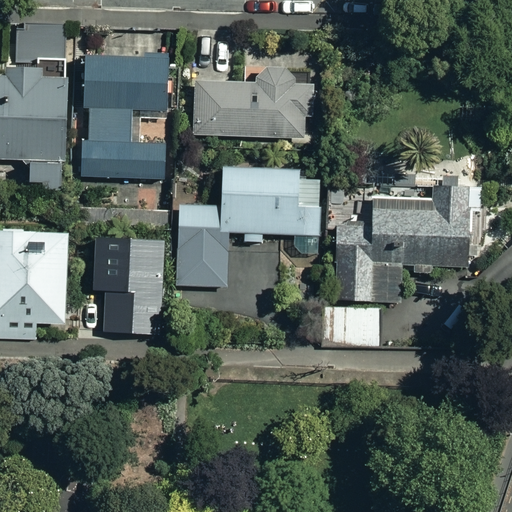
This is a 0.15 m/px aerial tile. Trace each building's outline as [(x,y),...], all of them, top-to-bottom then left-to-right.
[(63,28),(17,29),(17,60),(63,59),(63,28)] [(164,112),(163,59),(81,60),(82,110),(88,110),(88,144),(80,144),(81,179),(165,178),(164,146),(140,146),(139,112),(164,112)] [(63,74),(0,73),(0,160),(27,161),(27,188),(62,188),(63,74)] [(306,139),(307,84),(194,82),(194,137),(306,139)] [(226,235),(240,235),(240,247),(261,247),(261,236),(317,236),(317,182),(293,182),(294,172),(220,171),(219,210),(178,209),(177,287),(226,288),(226,235)] [(466,190),(370,190),(370,228),(335,228),(334,302),(401,303),(401,275),(465,275),(466,190)] [(64,234),(0,233),(0,323),(64,324),(64,234)] [(154,294),(124,294),(124,329),(155,329),(154,294)] [(379,346),(378,309),(319,309),(319,347),(379,346)]
